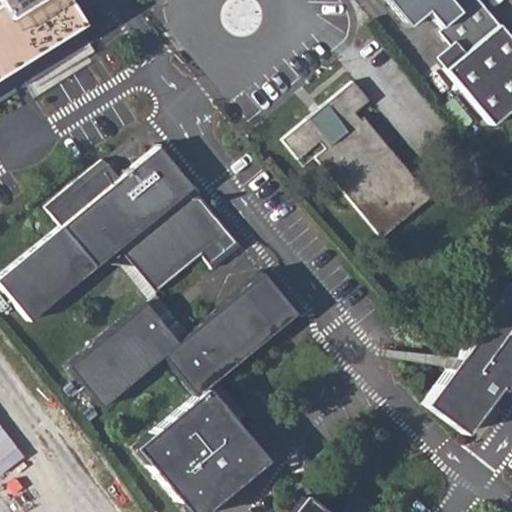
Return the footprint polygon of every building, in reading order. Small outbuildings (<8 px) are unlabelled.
[(0,0),(0,70),(76,23),(62,0),(0,0)] [(455,57),(437,71),(483,128),(511,104),(511,52),(468,0),(379,0),(403,29),(421,16),(443,43),(455,57)] [(309,125),(305,119),(279,140),(294,159),(315,142),(321,149),(311,159),(378,239),(425,198),(360,117),(356,117),(352,114),(365,102),(350,81),(325,102),(329,108),(309,125)] [(116,124),(97,139),(114,160),(133,145),(126,136),(116,124)] [(69,215),(102,259),(137,305),(154,293),(197,256),(208,268),(236,245),(197,197),(190,199),(183,193),(188,187),(155,146),(143,156),(116,176),(100,160),(42,207),(56,227),(69,215)] [(69,215),(56,227),(0,272),(0,290),(23,320),(102,259),(69,215)] [(156,357),(188,395),(201,385),(289,314),(259,274),(184,331),(156,357)] [(420,397),(430,404),(465,430),(485,401),(511,364),(511,275),(448,360),(420,397)] [(95,405),(156,357),(184,331),(169,312),(154,293),(137,305),(62,366),(95,405)] [(201,385),(188,395),(127,445),(181,511),(189,511),(258,457),(214,401),(201,385)] [(25,458),(0,426),(0,474),(1,476),(25,458)] [(282,511),(325,511),(299,491),(295,496),(282,511)]
